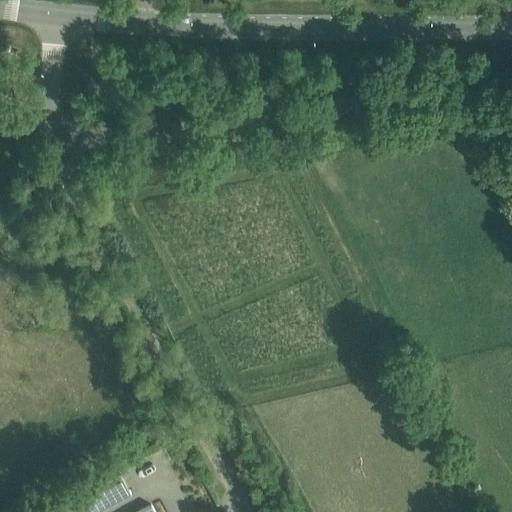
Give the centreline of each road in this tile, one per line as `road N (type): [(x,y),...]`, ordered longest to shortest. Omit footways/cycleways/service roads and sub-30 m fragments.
road 1 (secondary): [(511,26),(260,27),(62,15)]
road 2 (unclassified): [(244,511),(73,191),(58,128)]
road 3 (unclassified): [(288,114),(95,139),(58,128)]
